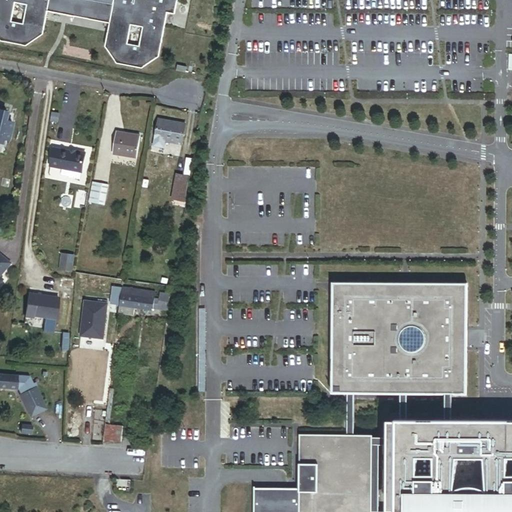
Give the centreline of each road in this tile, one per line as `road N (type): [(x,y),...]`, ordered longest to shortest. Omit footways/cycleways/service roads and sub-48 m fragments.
road 1 (unclassified): [(186,91),(159,95),(0,62)]
road 2 (residential): [(0,460),(134,467)]
